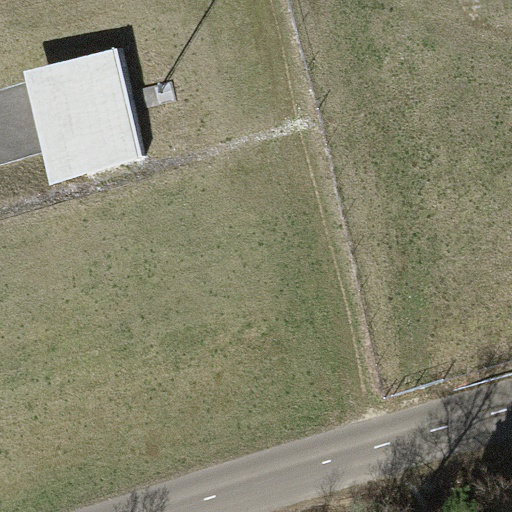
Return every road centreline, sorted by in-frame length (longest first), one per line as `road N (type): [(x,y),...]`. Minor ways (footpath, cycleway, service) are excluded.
road 1 (motorway): [(0,267),(354,146),(511,104)]
road 2 (unclassified): [(511,411),(171,511)]
